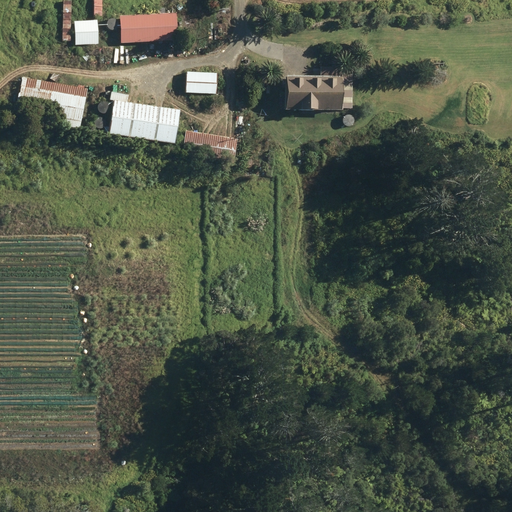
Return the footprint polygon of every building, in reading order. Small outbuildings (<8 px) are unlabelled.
[(102,0),(93,0),(93,18),(102,18),(102,0)] [(63,1),(62,43),(70,43),(71,2),(63,1)] [(148,17),(119,18),(120,45),(177,43),(175,15),(165,16),(165,8),(148,9),(148,17)] [(97,22),(73,23),(74,47),(98,46),(97,22)] [(217,72),(185,71),(184,101),(191,101),(192,93),(216,94),(217,72)] [(341,76),(284,76),(284,108),(341,109),(341,76)] [(22,77),(15,117),(80,128),(87,88),(22,77)] [(125,101),(126,96),(117,94),(116,100),(113,100),(108,133),(174,143),(179,109),(125,101)] [(185,130),(181,155),(233,163),(237,138),(185,130)]
